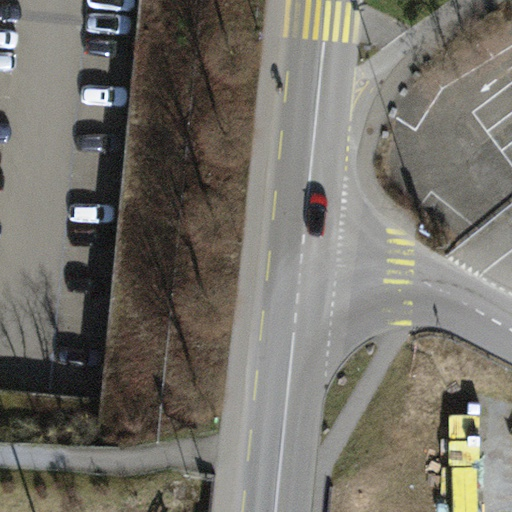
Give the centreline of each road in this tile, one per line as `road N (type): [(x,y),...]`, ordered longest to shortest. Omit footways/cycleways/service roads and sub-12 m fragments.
road 1 (primary): [(329,0),(304,261)]
road 2 (residential): [(304,261),(398,274),(511,330)]
road 3 (primary): [(304,261),(283,458)]
